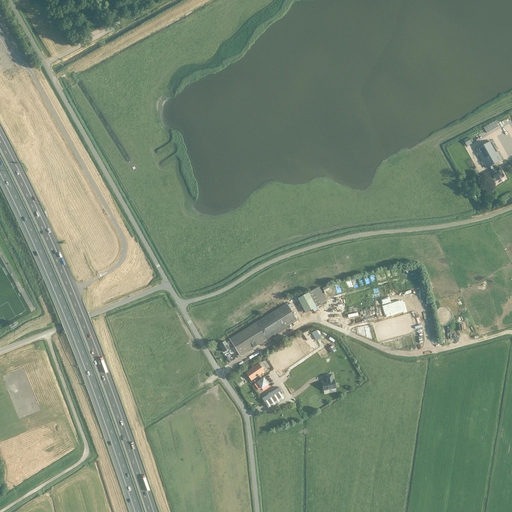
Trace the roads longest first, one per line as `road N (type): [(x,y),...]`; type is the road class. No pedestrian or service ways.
road 1 (motorway): [(151,511),(78,308),(0,137)]
road 2 (motorway): [(0,170),(78,345),(136,511)]
road 3 (unclassified): [(180,305),(335,240),(511,207)]
road 4 (tertiary): [(167,284),(9,0)]
road 5 (track): [(511,331),(409,354),(310,320),(219,373)]
road 6 (track): [(0,511),(86,451),(46,333)]
road 7 (unclassified): [(257,511),(246,415),(180,305)]
road 8 (tertiary): [(0,351),(167,284)]
